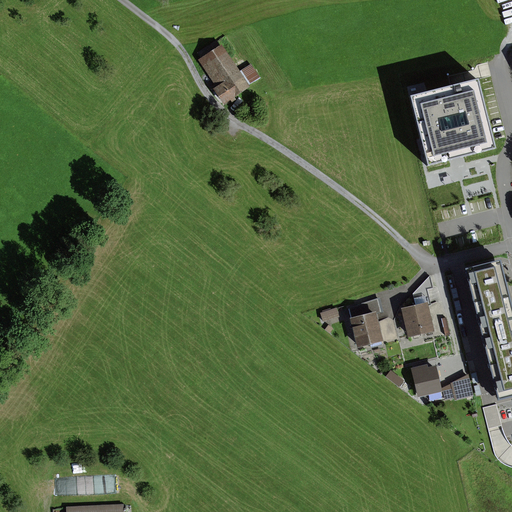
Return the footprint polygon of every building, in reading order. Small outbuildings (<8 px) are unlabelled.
[(217,41),(199,54),(207,66),(205,68),(218,88),(215,89),(224,102),(237,93),(248,86),(217,41)] [(477,79),(408,96),(427,166),(452,160),(495,149),(477,79)] [(500,262),(465,271),(497,399),(511,395),(511,311),(511,306),(500,262)] [(426,305),(404,310),(409,335),(431,330),(428,317),(426,305)] [(338,316),(335,308),(320,312),(323,321),(338,316)] [(374,314),(352,320),(359,345),(381,340),(376,320),(374,314)] [(442,319),(445,335),(450,334),(446,318),(442,319)] [(426,367),(413,370),(418,395),(440,390),(435,368),(427,370),(426,369),(426,367)] [(387,377),(399,386),(403,381),(391,372),(387,377)] [(469,377),(442,389),(444,401),(473,394),(469,377)]
